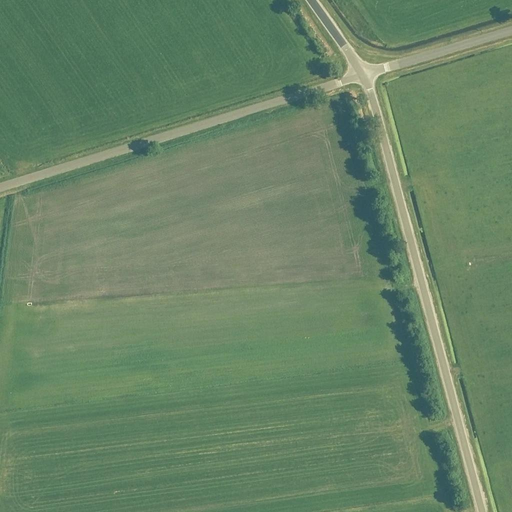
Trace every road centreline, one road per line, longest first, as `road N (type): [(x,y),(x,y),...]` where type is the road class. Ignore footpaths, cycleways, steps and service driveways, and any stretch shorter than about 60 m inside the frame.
road 1 (unclassified): [(498,511),(386,86)]
road 2 (unclassified): [(0,195),(386,86)]
road 3 (tertiary): [(511,46),(386,86)]
